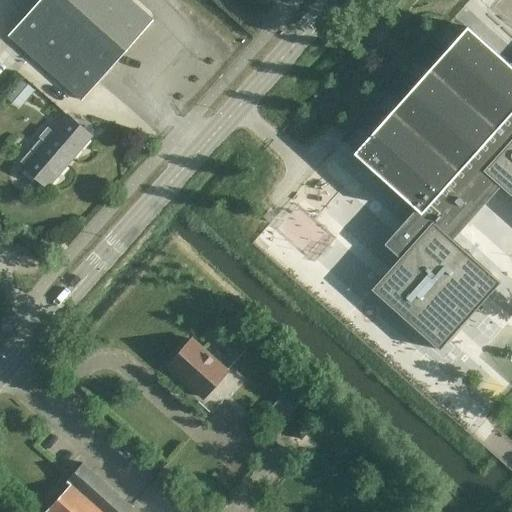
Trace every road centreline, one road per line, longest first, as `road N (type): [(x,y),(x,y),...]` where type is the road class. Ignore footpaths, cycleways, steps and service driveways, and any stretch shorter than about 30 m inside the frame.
road 1 (tertiary): [(0,373),(333,0)]
road 2 (unknown): [(46,404),(108,357),(193,427)]
road 3 (unknown): [(46,404),(169,511)]
